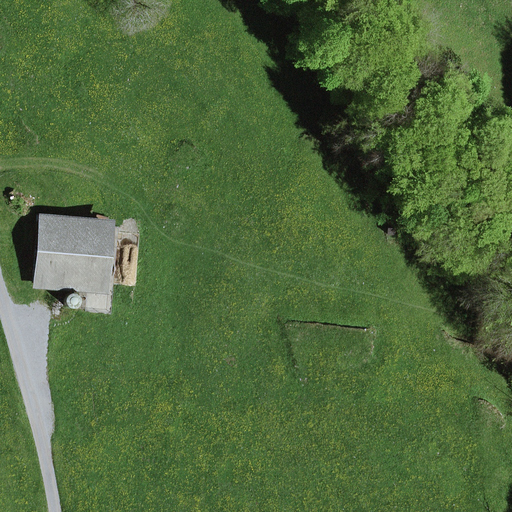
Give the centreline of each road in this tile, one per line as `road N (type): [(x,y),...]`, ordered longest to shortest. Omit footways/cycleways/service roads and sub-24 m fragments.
road 1 (track): [(56,511),(0,295)]
road 2 (track): [(112,214),(108,187),(92,172),(61,162),(0,162)]
